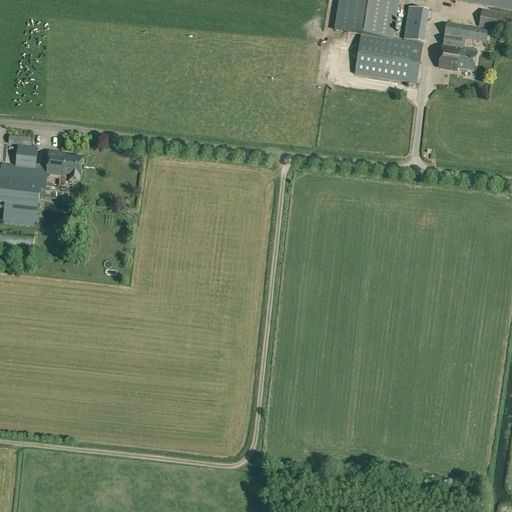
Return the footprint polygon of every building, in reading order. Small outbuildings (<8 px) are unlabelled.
[(391,40),(397,0),(340,0),(336,31),(361,35),(354,75),(416,86),(423,45),(391,40)] [(511,0),(449,0),(449,2),(511,11),(511,0)] [(428,11),(409,8),(404,40),(423,43),(428,11)] [(511,15),(482,10),(479,27),(511,33),(511,15)] [(457,72),(457,70),(474,73),(478,53),(462,50),(464,40),(486,43),(487,38),(488,30),(446,24),(438,69),(457,72)] [(66,177),(60,176),(59,188),(47,186),(48,175),(46,175),(47,165),(41,165),(41,168),(36,168),(38,148),(30,147),(31,138),(9,136),(8,144),(17,145),(15,166),(1,164),(0,170),(0,203),(5,204),(3,224),(36,228),(40,199),(68,202),(70,189),(65,188),(66,177)] [(48,175),(60,176),(66,177),(66,175),(69,175),(68,182),(80,184),(84,156),(49,150),(47,165),(46,175),(48,175)] [(0,255),(33,258),(35,237),(0,233),(0,255)]
